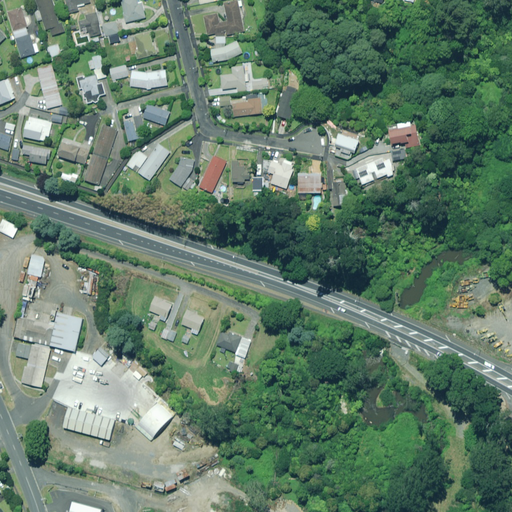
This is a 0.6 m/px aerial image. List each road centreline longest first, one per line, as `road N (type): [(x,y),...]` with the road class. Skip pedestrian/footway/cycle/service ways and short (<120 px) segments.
road 1 (trunk): [(511,393),(330,307),(0,195)]
road 2 (trunk): [(0,180),(368,308),(511,378)]
road 3 (residential): [(0,255),(49,238),(257,316)]
road 4 (residential): [(173,0),(207,126),(311,143)]
road 5 (residential): [(4,424),(24,413),(2,356),(0,311)]
